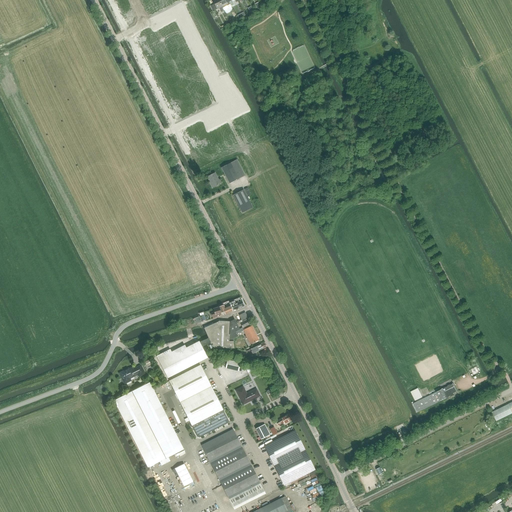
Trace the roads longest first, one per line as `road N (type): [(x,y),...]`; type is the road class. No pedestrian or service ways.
road 1 (tertiary): [(239,284),(94,0)]
road 2 (unclassified): [(0,412),(94,375),(131,321),(239,284)]
road 3 (unclassified): [(337,478),(511,390)]
road 4 (tertiary): [(294,393),(239,284)]
